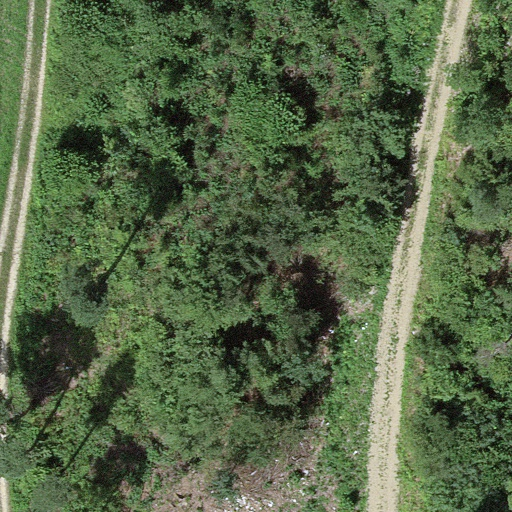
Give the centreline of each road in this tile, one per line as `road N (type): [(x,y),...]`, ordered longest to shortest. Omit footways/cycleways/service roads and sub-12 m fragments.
road 1 (track): [(454,0),(399,277),(380,511)]
road 2 (track): [(36,0),(0,306)]
